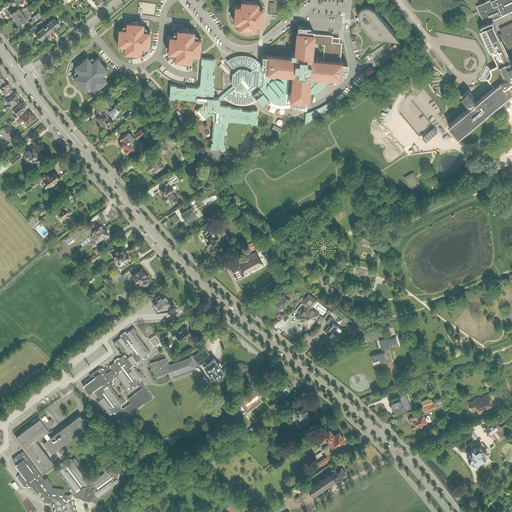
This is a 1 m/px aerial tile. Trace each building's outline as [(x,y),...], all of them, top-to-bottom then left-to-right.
[(24,8),(21,10),(19,7),(17,5),(23,0),(13,0),(11,1),(11,4),(12,6),(15,6),(17,9),(14,11),(14,10),(13,10),(13,9),(12,10),(11,10),(11,11),(11,12),(11,13),(11,15),(12,16),(13,16),(14,19),(24,12),(29,8),(28,6),(25,8),(24,8)] [(499,36),(494,24),(495,23),(493,20),(492,20),(491,18),(511,8),(511,0),(488,0),(479,4),(476,0),(466,0),(470,4),(468,5),(472,10),(473,9),(475,8),(476,12),(478,15),(483,25),(481,26),(482,29),(480,30),(490,52),(492,51),(499,66),(497,67),(498,71),(499,70),(503,79),(476,102),(475,104),(470,99),(472,97),(467,92),(462,96),(466,102),(468,100),(472,106),(471,107),(449,125),(458,137),(511,91),(511,63),(502,41),(505,40),(508,45),(511,42),(511,22),(500,28),(503,34),(499,36)] [(255,29),(255,24),(261,25),(262,8),(257,8),(257,2),(241,1),(241,6),(235,6),(234,22),(239,23),(239,28),(255,29)] [(374,38),(400,41),(374,9),(373,10),(371,8),(369,7),(367,7),(364,7),(362,9),(361,10),(360,13),(359,15),(359,17),(355,19),(356,19),(357,19),(357,20),(359,22),(360,21),(374,38)] [(28,9),(29,8),(24,12),(14,19),(16,21),(16,22),(17,24),(18,23),(18,24),(19,24),(20,25),(21,25),(22,24),(22,23),(22,22),(26,19),(29,17),(26,14),(29,13),(28,13),(30,11),(28,9)] [(33,20),(29,23),(32,26),(43,17),(39,12),(32,18),(33,20)] [(45,25),(50,32),(53,29),(54,30),(57,28),(56,27),(60,24),(59,23),(60,22),(60,21),(60,20),(58,20),(57,21),(55,18),(53,19),(52,19),(49,21),(50,21),(45,25)] [(119,29),(118,45),(121,45),(121,49),(124,49),(124,53),(140,55),(141,51),(144,51),(145,48),(148,48),(150,32),(146,31),(146,28),(143,27),(143,24),(136,23),(136,24),(134,24),(134,23),(127,22),(127,26),(123,26),(123,29),(119,29)] [(47,34),(50,32),(45,25),(40,29),(37,31),(38,32),(36,34),(38,37),(38,38),(38,39),(38,40),(39,40),(40,39),(41,40),(45,37),(48,35),(47,34)] [(226,134),(227,123),(229,120),(248,122),(251,122),(250,123),(256,124),(257,110),(251,109),(251,111),(242,110),(242,109),(230,108),(229,106),(219,106),(219,100),(224,97),(227,100),(231,102),(236,103),(240,104),(244,104),(249,103),(253,102),(257,99),(262,106),(269,101),(273,103),(277,104),(282,105),(286,104),(291,104),(291,103),(299,104),(299,107),(306,108),(307,94),(310,94),(312,90),(314,87),(316,85),(319,82),(323,81),(327,81),(327,77),(342,79),(342,72),(343,72),(344,70),(347,70),(347,63),(340,63),(342,42),(339,42),(340,37),(332,37),(332,35),(313,33),(313,30),(304,30),(305,27),(298,26),(295,54),(291,54),(291,58),(262,55),(262,62),(265,63),(264,69),(261,69),(260,71),(260,69),(256,72),(258,74),(257,74),(254,76),(252,77),(247,72),(239,71),(235,74),(234,76),(233,83),(235,86),(218,98),(213,98),(213,88),(212,86),(213,75),(212,75),(213,65),(214,65),(215,60),(201,58),(201,64),(203,64),(202,67),(200,85),(197,88),(186,87),(186,88),(176,87),(176,86),(171,85),(169,99),(175,99),(175,97),(178,98),(196,100),(198,102),(202,103),(202,105),(196,110),(196,113),(201,119),(204,119),(210,114),(213,114),(213,120),(214,122),(212,140),(213,140),(213,143),(211,143),(211,148),(224,149),(225,144),(223,144),(224,134),(226,134)] [(167,34),(166,51),(169,51),(169,55),(172,55),(172,58),(188,60),(189,56),(192,57),(193,53),(196,53),(198,37),(194,37),(194,33),(191,33),(191,29),(184,29),(184,30),(182,30),(182,28),(175,28),(175,31),(171,31),(171,35),(167,34)] [(76,76),(74,78),(84,91),(87,88),(89,91),(92,89),(94,92),(107,81),(104,78),(107,76),(105,73),(108,71),(97,58),(94,61),(92,58),(89,60),(87,57),(82,62),(82,63),(81,64),(80,63),(74,68),(77,71),(74,73),(76,76)] [(372,67),(362,73),(365,78),(376,72),(372,67)] [(153,94),(158,90),(151,81),(146,85),(153,94)] [(7,84),(0,88),(5,95),(12,91),(9,87),(9,85),(8,84),(7,84)] [(7,95),(5,98),(6,99),(5,99),(10,106),(9,107),(8,106),(5,109),(7,112),(12,108),(11,107),(19,101),(19,100),(19,99),(17,97),(18,96),(15,92),(8,97),(7,95)] [(304,125),(334,106),(330,101),(320,107),(306,113),(304,125)] [(17,113),(14,116),(14,117),(16,119),(18,117),(18,116),(23,112),(22,111),(27,108),(22,102),(13,109),(17,113)] [(104,103),(95,110),(99,114),(96,116),(97,117),(96,118),(96,119),(98,121),(99,121),(108,113),(110,112),(108,109),(107,109),(105,110),(103,108),(106,106),(104,103)] [(112,118),(113,118),(120,112),(116,107),(110,112),(108,113),(99,121),(104,127),(105,126),(106,127),(107,127),(108,126),(108,125),(108,124),(112,121),(111,120),(112,118)] [(21,117),(20,116),(16,119),(17,121),(19,123),(21,122),(22,124),(24,122),(27,125),(35,118),(29,111),(21,117)] [(10,124),(4,129),(7,133),(13,128),(10,124)] [(136,138),(134,139),(131,142),(131,141),(123,148),(125,150),(124,151),(126,152),(127,153),(130,151),(136,146),(135,146),(138,143),(135,140),(137,139),(138,140),(144,135),(142,132),(136,138)] [(131,142),(134,139),(129,133),(126,135),(125,136),(124,134),(121,137),(122,138),(121,140),(122,141),(119,144),(120,144),(120,146),(121,147),(122,147),(123,148),(131,141),(131,142)] [(167,150),(163,144),(157,148),(161,154),(167,150)] [(29,149),(29,150),(24,154),(31,164),(34,162),(35,162),(36,161),(36,160),(40,157),(38,154),(38,153),(37,151),(36,151),(33,148),(32,149),(31,149),(29,149)] [(17,150),(8,157),(13,164),(22,157),(17,150)] [(160,168),(162,167),(160,164),(162,163),(162,161),(161,160),(159,160),(158,161),(156,158),(154,160),(154,159),(149,163),(150,165),(148,166),(147,168),(148,170),(150,170),(151,170),(153,173),(155,171),(155,172),(160,168)] [(44,173),(30,184),(33,187),(44,179),(50,187),(57,182),(56,180),(59,178),(54,171),(49,175),(48,173),(46,175),(44,173)] [(178,177),(174,172),(169,176),(173,181),(178,177)] [(420,184),(414,172),(403,178),(410,190),(420,184)] [(170,192),(171,191),(172,190),(169,187),(174,182),(171,179),(161,188),(162,189),(160,191),(165,196),(163,197),(167,201),(169,199),(172,203),(177,198),(174,194),(172,196),(170,192)] [(70,208),(68,206),(71,203),(68,199),(61,204),(63,206),(61,207),(62,208),(57,212),(59,214),(58,215),(60,216),(61,217),(62,218),(66,216),(67,216),(69,215),(69,213),(72,211),(71,210),(72,209),(71,208),(70,208)] [(183,211),(180,213),(186,221),(191,217),(193,219),(196,217),(194,215),(195,214),(192,210),(194,209),(189,201),(182,206),(184,209),(182,210),(183,211)] [(217,209),(212,212),(216,217),(221,214),(217,209)] [(217,220),(219,224),(225,220),(226,221),(232,217),(229,213),(223,217),(217,220)] [(34,217),(27,223),(31,228),(38,222),(34,217)] [(83,246),(89,241),(105,229),(103,227),(103,226),(102,225),(101,224),(90,232),(92,235),(91,235),(92,237),(91,238),(90,237),(81,243),(83,246)] [(207,240),(206,241),(206,243),(207,245),(208,245),(209,245),(212,243),(214,246),(217,244),(215,242),(219,239),(216,234),(215,235),(214,234),(216,233),(215,231),(213,227),(211,229),(210,229),(207,231),(205,233),(206,234),(204,236),(207,240)] [(107,234),(108,233),(105,229),(89,241),(92,244),(95,242),(94,242),(95,241),(96,242),(98,240),(99,242),(108,235),(107,234)] [(75,232),(69,237),(72,241),(78,236),(75,232)] [(272,234),(264,238),(267,243),(275,239),(272,234)] [(118,249),(117,247),(113,249),(112,248),(109,251),(111,254),(113,253),(115,257),(114,258),(115,259),(124,253),(123,250),(122,248),(121,248),(121,247),(118,249)] [(92,262),(102,255),(100,252),(90,259),(92,262)] [(238,264),(231,268),(234,274),(234,275),(233,276),(234,278),(236,278),(236,279),(244,275),(245,277),(263,266),(255,252),(237,263),(238,264)] [(126,260),(128,258),(128,257),(127,255),(126,255),(124,253),(115,259),(112,261),(114,263),(116,261),(116,262),(118,261),(121,266),(123,268),(128,263),(127,262),(126,260)] [(146,280),(149,278),(148,277),(148,276),(147,275),(146,275),(141,268),(132,275),(139,285),(142,283),(144,285),(148,282),(146,280)] [(118,279),(122,276),(120,273),(111,280),(110,279),(106,283),(108,286),(118,279)] [(275,299),(276,300),(274,304),(280,309),(281,307),(283,308),(290,299),(288,297),(293,295),(289,288),(282,291),(283,294),(281,297),(281,296),(278,299),(278,298),(277,297),(275,299)] [(154,305),(168,295),(168,294),(167,293),(166,293),(165,293),(164,294),(162,292),(152,299),(154,302),(152,303),(154,305)] [(314,298),(308,294),(304,299),(310,303),(314,298)] [(169,295),(168,295),(154,305),(155,305),(154,306),(156,308),(157,307),(159,310),(170,302),(168,300),(169,299),(170,298),(170,296),(169,295)] [(130,309),(129,311),(131,314),(133,313),(148,302),(145,298),(130,309)] [(301,315),(298,319),(304,323),(306,320),(311,324),(314,319),(315,320),(319,314),(307,305),(305,307),(306,307),(303,311),(301,309),(298,313),(301,315)] [(329,328),(328,327),(324,332),(333,339),(336,335),(337,335),(339,332),(341,329),(331,321),(333,319),(330,317),(326,322),(331,326),(329,328)] [(353,329),(350,332),(356,337),(361,330),(353,323),(350,326),(353,329)] [(110,367),(112,370),(107,373),(104,369),(103,369),(101,368),(101,369),(100,368),(90,375),(92,378),(83,385),(89,394),(93,391),(100,400),(97,402),(103,410),(102,411),(105,416),(109,413),(109,414),(111,414),(113,413),(115,413),(116,413),(119,411),(123,411),(125,409),(129,414),(138,408),(137,407),(143,403),(143,404),(152,398),(141,383),(140,382),(138,381),(140,380),(140,378),(143,375),(140,371),(138,372),(135,368),(132,370),(129,367),(132,365),(133,365),(134,366),(137,364),(138,362),(137,361),(142,358),(144,359),(147,356),(148,356),(148,354),(148,353),(149,352),(135,333),(137,332),(133,327),(126,333),(126,332),(124,332),(123,332),(121,334),(120,335),(120,336),(121,337),(113,342),(117,347),(119,346),(122,350),(124,349),(127,354),(128,354),(129,356),(127,358),(125,355),(124,355),(110,365),(110,367)] [(180,341),(184,338),(186,337),(190,334),(188,330),(187,327),(183,329),(182,328),(172,334),(173,337),(176,335),(180,341)] [(383,353),(371,356),(373,362),(380,360),(380,361),(386,360),(390,375),(395,374),(387,346),(398,341),(394,330),(390,331),(392,338),(379,341),(383,353)] [(160,342),(156,335),(149,339),(153,346),(156,345),(160,342)] [(207,375),(208,376),(212,380),(224,372),(219,366),(221,365),(218,362),(217,363),(214,358),(211,360),(210,358),(211,357),(204,347),(199,350),(200,352),(193,357),(192,354),(189,356),(191,358),(173,364),(169,365),(165,358),(150,364),(155,377),(169,371),(171,376),(176,375),(196,368),(195,366),(198,364),(199,366),(201,364),(206,372),(205,373),(207,375)] [(446,375),(441,378),(444,388),(450,386),(446,375)] [(242,399),(245,403),(241,406),(247,413),(262,401),(258,395),(260,393),(256,389),(242,399)] [(411,407),(406,394),(389,400),(390,401),(389,402),(390,404),(391,404),(391,405),(392,405),(393,409),(393,410),(392,411),(393,413),(394,413),(394,414),(411,407)] [(474,399),(474,401),(469,403),(472,412),(477,410),(479,414),(494,409),(489,394),(474,399)] [(431,404),(424,406),(424,408),(426,412),(438,408),(437,403),(436,402),(434,403),(431,404)] [(299,409),(292,414),(296,419),(298,417),(302,422),(306,419),(308,420),(309,420),(311,419),(311,418),(310,416),(307,411),(307,410),(307,409),(305,408),(304,407),(300,410),(299,409)] [(418,416),(417,414),(408,418),(412,428),(414,427),(414,428),(419,426),(420,427),(423,425),(423,424),(427,422),(423,413),(418,416)] [(32,421),(33,423),(16,436),(41,470),(51,462),(35,440),(43,434),(47,439),(43,442),(51,453),(87,426),(86,424),(89,422),(85,416),(82,418),(80,414),(50,437),(46,432),(48,431),(47,429),(54,424),(51,419),(46,422),(45,420),(43,421),(39,416),(32,421)] [(487,426),(489,427),(486,430),(491,436),(493,434),(498,440),(504,436),(507,433),(511,430),(506,424),(502,427),(497,421),(495,423),(493,421),(487,426)] [(339,432),(334,436),(329,430),(322,434),(326,440),(327,439),(327,440),(328,440),(331,443),(323,449),(324,450),(319,454),(312,459),(319,468),(332,458),(328,453),(345,441),(344,440),(344,439),(343,437),(342,437),(339,432)] [(484,452),(480,446),(478,448),(476,447),(475,448),(474,447),(471,449),(473,452),(468,456),(468,457),(468,459),(469,460),(471,461),(473,459),(476,464),(481,460),(482,461),(486,457),(485,456),(486,455),(487,454),(486,453),(485,453),(484,453),(483,453),(484,452)] [(75,511),(73,510),(74,509),(74,507),(72,504),(73,504),(73,502),(71,499),(72,499),(72,497),(71,496),(73,495),(75,498),(76,499),(77,499),(78,498),(79,499),(80,499),(81,500),(82,500),(82,499),(83,500),(91,501),(92,500),(94,503),(115,487),(116,489),(121,485),(118,482),(119,481),(119,480),(118,477),(119,475),(118,475),(116,471),(116,472),(115,471),(114,471),(113,471),(111,469),(110,469),(109,469),(107,466),(102,469),(104,473),(92,482),(91,481),(88,481),(87,481),(75,465),(78,462),(75,457),(71,460),(71,459),(69,459),(67,461),(67,460),(65,460),(64,460),(61,463),(60,465),(61,466),(59,467),(59,469),(56,472),(59,477),(61,475),(71,488),(70,489),(70,491),(71,493),(68,495),(64,495),(65,490),(64,489),(52,488),(50,486),(52,485),(47,477),(44,479),(23,451),(12,459),(16,464),(15,465),(21,473),(18,475),(26,487),(27,486),(28,486),(30,487),(30,486),(32,485),(39,494),(41,494),(41,493),(45,498),(43,499),(46,503),(47,502),(49,503),(52,501),(54,503),(53,504),(53,506),(55,509),(54,509),(54,511),(75,511)] [(328,471),(305,486),(313,497),(336,482),(338,480),(340,479),(341,480),(342,479),(342,478),(343,477),(343,476),(346,474),(346,473),(346,472),(345,471),(344,471),(340,464),(336,467),(336,466),(331,469),(329,471),(328,471)] [(281,501),(268,509),(269,511),(279,511),(285,508),(281,501)]
